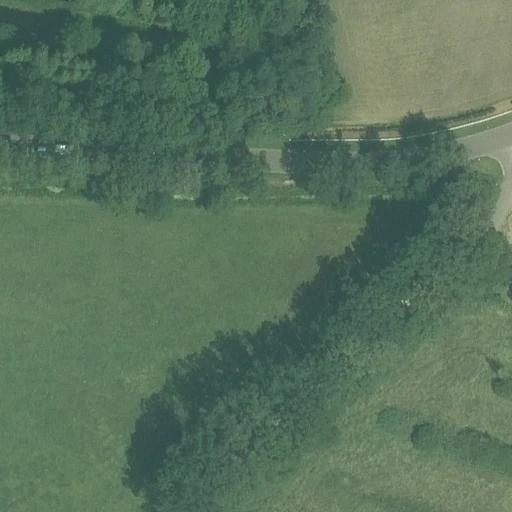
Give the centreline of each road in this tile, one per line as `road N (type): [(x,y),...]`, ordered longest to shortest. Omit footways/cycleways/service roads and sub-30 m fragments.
road 1 (unclassified): [(182,511),(486,229),(511,179)]
road 2 (secondary): [(507,138),(379,161),(77,154)]
